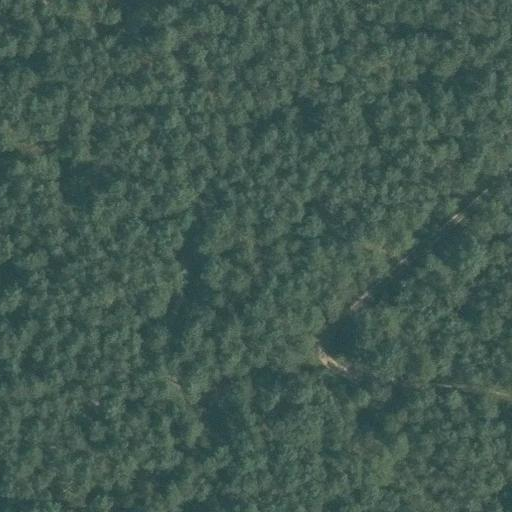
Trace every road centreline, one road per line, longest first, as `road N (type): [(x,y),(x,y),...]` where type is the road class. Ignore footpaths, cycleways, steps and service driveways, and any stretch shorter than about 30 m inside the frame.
road 1 (track): [(511,170),(132,511)]
road 2 (track): [(312,349),(342,371),(511,400)]
